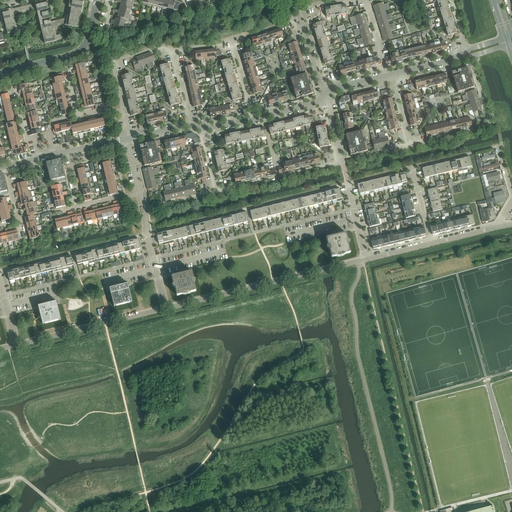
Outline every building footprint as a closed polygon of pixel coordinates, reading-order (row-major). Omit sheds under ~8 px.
[(38,17),(36,18),(37,22),(39,22),(40,23),(40,25),(45,44),(62,40),(60,35),(56,36),(54,28),(63,25),(79,28),(84,1),(77,0),(70,0),(67,18),(51,22),(50,21),(46,1),(2,12),(7,34),(20,31),(19,26),(17,27),(14,15),(37,10),(38,17)] [(121,4),(120,8),(130,11),(132,6),(133,6),(134,1),(131,0),(122,0),(122,1),(116,0),(115,0),(115,2),(121,4)] [(168,0),(164,0),(163,9),(168,10),(170,0),(171,1),(171,0),(168,0),(169,0),(168,0)] [(445,0),(444,0),(437,2),(440,12),(450,9),(448,5),(448,6),(445,0)] [(175,2),(173,10),(178,11),(179,6),(182,6),(183,3),(175,2)] [(340,5),(337,6),(337,7),(330,8),(332,17),(342,15),(340,5)] [(374,11),(376,16),(385,13),(384,11),(390,10),(389,7),(374,11)] [(129,15),(130,11),(120,8),(119,11),(113,10),(113,12),(118,14),(117,18),(129,21),(130,15),(129,15)] [(350,20),(351,23),(365,19),(363,14),(355,17),(355,19),(350,20)] [(392,17),(378,21),(379,26),(388,23),(387,21),(393,20),(392,17)] [(453,18),(443,22),(446,31),(455,28),(453,22),(454,22),(453,18)] [(321,23),(313,25),(313,27),(312,27),(313,31),(314,31),(323,28),(321,23)] [(358,27),(358,29),(353,30),(354,33),(368,29),(367,24),(358,27)] [(381,31),(382,36),(391,33),(391,31),(396,30),(395,27),(381,31)] [(315,37),(316,41),(326,38),(323,28),(314,31),(316,37),(315,37)] [(456,32),(457,32),(456,28),(455,28),(446,31),(448,36),(456,34),(456,32)] [(361,37),(361,39),(356,40),(357,43),(371,39),(370,34),(361,37)] [(259,46),(256,37),(255,38),(255,37),(251,38),(254,48),(259,46)] [(329,47),(319,50),(320,54),(321,53),(323,59),(332,57),(329,47)] [(216,59),(216,56),(221,56),(222,55),(220,51),(216,52),(215,50),(214,50),(214,49),(210,49),(211,59),(216,59)] [(152,62),(154,61),(151,53),(146,54),(151,69),(154,67),(152,62)] [(146,54),(141,56),(144,65),(146,64),(148,70),(151,69),(146,54)] [(144,71),(142,66),(144,65),(141,56),(136,58),(137,60),(141,71),(141,72),(144,71)] [(332,57),(323,59),(322,60),(323,63),(324,63),(325,65),(333,62),(332,57)] [(141,71),(137,60),(132,62),(135,71),(137,70),(138,72),(141,71)] [(348,61),(348,64),(351,73),(352,72),(353,73),(356,72),(353,62),(353,60),(348,61)] [(185,69),(184,69),(185,73),(194,71),(193,66),(189,67),(188,63),(185,64),(186,67),(184,68),(185,69)] [(222,67),(225,77),(235,74),(234,70),(233,71),(231,65),(222,67)] [(458,93),(474,88),(468,68),(451,73),(458,93)] [(161,72),(164,82),(174,79),(173,75),(172,76),(170,70),(161,72)] [(56,75),(57,78),(54,78),(55,84),(62,82),(62,83),(65,82),(64,76),(63,73),(56,75)] [(296,99),(313,94),(307,74),(290,79),(296,99)] [(123,88),(124,92),(134,89),(132,80),(123,82),(124,88),(123,88)] [(239,87),(238,84),(228,87),(231,96),(240,93),(238,87),(239,87)] [(177,92),(176,89),(167,91),(169,101),(178,98),(176,92),(177,92)] [(462,97),(463,99),(477,95),(475,90),(466,93),(467,95),(462,97)] [(1,93),(2,95),(1,95),(2,101),(10,99),(8,91),(1,93)] [(241,93),(240,93),(231,96),(233,101),(241,99),(241,97),(242,97),(241,93)] [(178,98),(169,101),(171,106),(180,104),(179,102),(180,102),(179,98),(178,98)] [(137,99),(127,102),(127,105),(128,105),(130,111),(139,109),(137,99)] [(84,102),(84,105),(81,106),(81,108),(90,106),(91,106),(95,106),(93,100),(84,102)] [(202,100),(192,103),(192,106),(193,106),(194,108),(196,107),(197,112),(201,111),(200,109),(202,109),(202,107),(202,106),(203,105),(202,100)] [(465,107),(466,110),(480,105),(478,100),(470,103),(470,105),(465,107)] [(26,109),(23,110),(23,113),(37,110),(35,104),(26,107),(26,109)] [(229,105),(224,106),(226,116),(229,115),(231,114),(230,109),(233,109),(232,105),(229,105)] [(152,111),(150,111),(152,124),(154,123),(154,124),(158,123),(155,114),(152,114),(152,111)] [(310,125),(309,121),(311,121),(310,120),(313,119),(313,117),(309,118),(308,116),(306,116),(306,115),(302,116),(302,117),(305,126),(310,125)] [(96,119),(92,120),(95,131),(105,128),(104,124),(105,123),(104,117),(99,119),(98,116),(95,117),(96,119)] [(72,130),(73,136),(95,131),(92,120),(88,121),(88,119),(85,119),(85,122),(82,123),(78,124),(77,121),(74,122),(75,124),(71,125),(72,130)] [(55,130),(53,130),(54,133),(56,133),(56,134),(61,132),(60,125),(54,126),(55,130)] [(363,131),(345,135),(350,156),(367,152),(363,131)] [(384,132),(381,133),(384,147),(390,146),(387,137),(385,138),(384,132)] [(374,135),(371,135),(374,150),(379,149),(377,140),(375,140),(374,135)] [(20,140),(23,140),(23,137),(10,140),(11,145),(20,143),(20,140)] [(157,142),(140,146),(144,167),(162,163),(157,142)] [(15,150),(16,156),(26,153),(25,150),(29,149),(28,147),(25,147),(21,148),(22,149),(15,150)] [(312,153),(307,154),(310,165),(311,165),(311,166),(315,165),(312,155),(312,153)] [(320,163),(319,161),(321,160),(320,158),(318,158),(317,154),(312,155),(315,165),(318,164),(318,163),(320,163)] [(302,155),(297,156),(297,159),(300,168),(301,167),(301,168),(305,167),(302,155)] [(60,160),(46,163),(50,181),(51,181),(51,184),(65,181),(64,178),(65,178),(60,160)] [(111,162),(100,164),(103,175),(114,172),(113,169),(115,168),(115,165),(112,165),(111,162)] [(83,165),(76,167),(78,175),(86,173),(84,168),(83,165)] [(159,174),(159,171),(144,175),(145,180),(154,178),(154,176),(159,174)] [(103,175),(105,185),(116,183),(115,179),(118,179),(117,175),(115,176),(114,172),(103,175)] [(205,178),(207,178),(206,176),(207,176),(206,173),(197,175),(198,180),(201,179),(203,184),(206,183),(205,178)] [(233,175),(235,180),(231,180),(232,182),(235,181),(235,184),(237,183),(237,184),(241,183),(238,173),(233,175)] [(499,173),(486,176),(488,183),(500,180),(499,173)] [(190,180),(187,180),(191,195),(196,194),(194,185),(192,185),(190,180)] [(156,186),(162,184),(161,181),(146,185),(148,190),(157,188),(156,186)] [(180,182),(177,183),(181,197),(186,196),(183,187),(181,188),(180,182)] [(108,195),(102,196),(102,199),(108,197),(108,196),(117,194),(119,194),(118,190),(120,189),(119,186),(117,186),(116,183),(105,185),(108,195)] [(170,185),(167,185),(170,200),(175,199),(173,190),(171,190),(170,185)] [(19,189),(20,192),(15,193),(15,196),(29,193),(27,187),(19,189)] [(503,192),(493,194),(496,204),(506,202),(503,192)] [(410,195),(400,197),(398,198),(399,203),(402,203),(411,200),(410,195)] [(31,203),(34,202),(32,197),(30,198),(22,200),(23,203),(17,204),(18,207),(22,206),(25,205),(31,203)] [(115,202),(118,215),(124,213),(122,204),(119,205),(118,201),(115,202)] [(31,203),(25,205),(26,210),(35,208),(38,207),(36,202),(34,202),(31,203)] [(113,216),(111,207),(108,207),(107,204),(105,204),(108,217),(113,216)] [(97,206),(94,207),(97,220),(103,218),(100,209),(98,210),(97,206)] [(12,208),(0,210),(0,214),(0,216),(10,214),(9,211),(13,210),(12,208)] [(35,208),(26,210),(28,216),(28,217),(34,216),(34,215),(34,214),(37,213),(35,208)] [(86,208),(84,209),(87,222),(92,221),(90,212),(87,212),(86,208)] [(483,209),(479,210),(483,223),(489,221),(486,210),(483,211),(483,209)] [(78,224),(76,215),(73,215),(72,212),(70,212),(73,226),(78,224)] [(462,218),(464,227),(464,229),(468,228),(467,226),(469,226),(467,217),(466,215),(461,216),(462,218)] [(377,220),(368,222),(369,228),(381,225),(380,219),(377,220)] [(440,221),(435,222),(435,224),(438,234),(443,232),(441,223),(440,221)] [(13,241),(11,232),(8,233),(7,229),(5,229),(6,233),(8,243),(13,241)] [(392,232),(386,234),(387,236),(389,246),(395,244),(392,235),(392,232)] [(346,233),(326,238),(328,248),(329,248),(331,258),(350,253),(348,243),(349,243),(346,233)] [(102,248),(96,250),(99,261),(105,260),(104,258),(102,248)] [(96,250),(91,251),(94,263),(99,261),(96,250)] [(91,251),(86,252),(89,264),(94,263),(91,251)] [(86,252),(81,254),(83,263),(83,265),(89,264),(86,252)] [(65,257),(60,259),(63,271),(68,269),(68,267),(65,257)] [(60,259),(55,260),(58,272),(63,271),(60,259)] [(55,260),(50,261),(52,271),(52,273),(58,272),(55,260)] [(196,292),(194,284),(194,282),(192,272),(171,277),(174,287),(177,296),(196,292)] [(128,284),(109,288),(110,293),(114,307),(132,302),(129,288),(128,284)] [(50,303),(38,306),(39,310),(43,324),(61,320),(58,307),(56,302),(50,303)]
